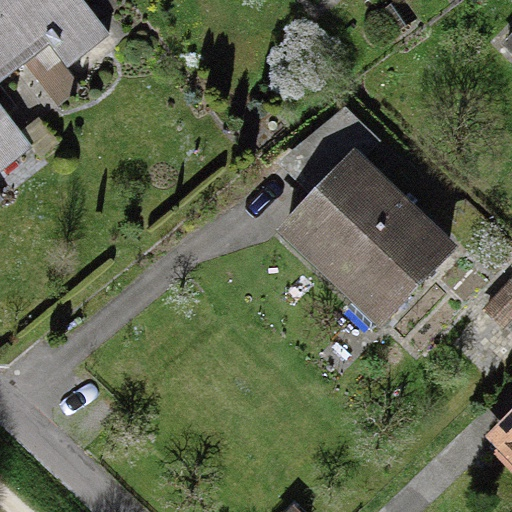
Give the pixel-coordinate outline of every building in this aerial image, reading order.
[(0,0),(0,130),(4,135),(60,93),(49,79),(96,43),(63,0),(0,0)] [(511,26),(501,38),(511,48),(511,26)] [(4,135),(0,130),(0,168),(18,154),(4,135)] [(455,260),(346,162),(270,246),(380,344),(455,260)] [(511,406),(472,443),(511,486),(511,406)]
